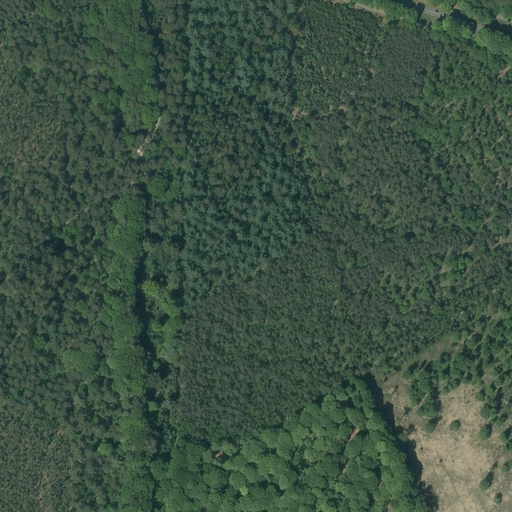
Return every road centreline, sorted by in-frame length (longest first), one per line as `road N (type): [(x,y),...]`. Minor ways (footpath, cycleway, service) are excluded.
road 1 (track): [(136,511),(123,287),(130,203),(159,90),(152,56)]
road 2 (track): [(511,277),(244,447),(175,445)]
road 3 (track): [(130,203),(61,221),(0,288)]
road 4 (track): [(152,56),(0,32)]
road 5 (primary): [(395,0),(511,39)]
